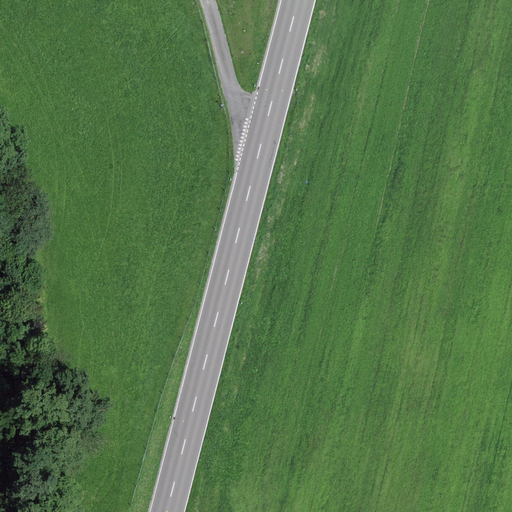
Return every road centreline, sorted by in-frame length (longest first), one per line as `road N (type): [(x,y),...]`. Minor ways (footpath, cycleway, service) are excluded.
road 1 (secondary): [(303,0),(168,511)]
road 2 (track): [(261,158),(232,89),(210,0)]
